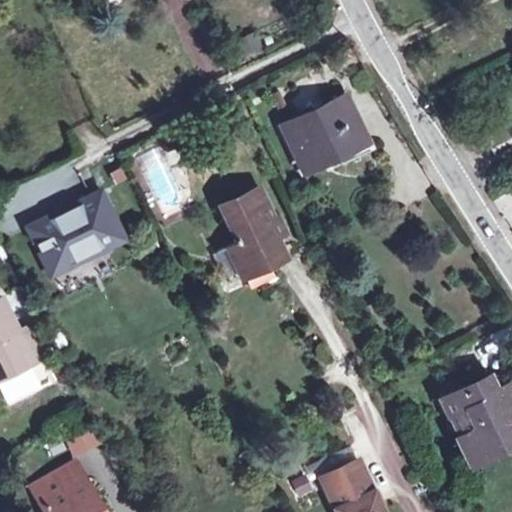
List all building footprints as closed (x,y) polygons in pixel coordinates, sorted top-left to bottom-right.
[(271,94),(277,108),(284,105),(278,91),(271,94)] [(302,169),(334,154),(339,165),(370,150),(344,94),(323,104),(325,108),(283,128),(302,169)] [(268,256),(270,261),(284,254),(274,235),(284,230),(277,216),(272,218),(257,188),(220,205),(237,241),(228,244),(240,269),(268,256)] [(122,238),(99,191),(27,226),(50,273),(122,238)] [(240,269),(228,244),(212,253),(224,277),(240,269)] [(268,256),(240,269),(242,274),(270,261),(268,256)] [(0,297),(0,378),(33,362),(2,297),(0,297)] [(39,308),(42,315),(52,311),(49,303),(39,308)] [(442,399),(468,454),(505,436),(509,444),(511,442),(511,380),(493,389),(487,378),(442,399)] [(87,424),(64,434),(72,452),(95,442),(87,424)] [(505,436),(468,454),(471,462),(509,444),(505,436)] [(384,511),(358,458),(323,475),(332,492),(329,493),(339,511),(384,511)] [(73,463),(66,467),(76,484),(83,480),(73,463)] [(32,486),(46,511),(101,511),(83,480),(76,484),(66,467),(32,486)] [(332,492),(323,475),(321,476),(329,493),(332,492)]
